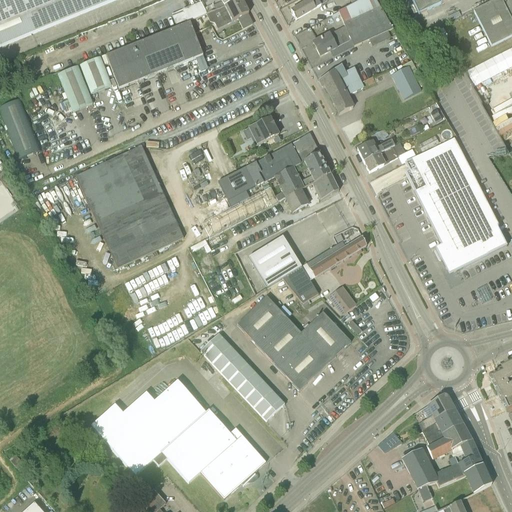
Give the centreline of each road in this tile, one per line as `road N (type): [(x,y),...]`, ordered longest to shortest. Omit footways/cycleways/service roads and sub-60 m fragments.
road 1 (tertiary): [(433,346),(253,0)]
road 2 (tertiary): [(276,511),(427,376)]
road 3 (tertiary): [(511,505),(459,384)]
